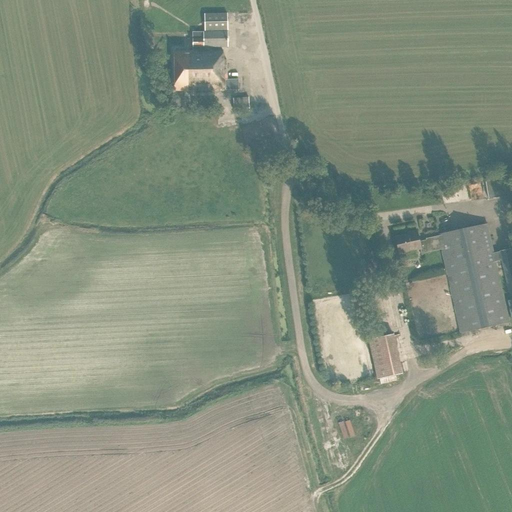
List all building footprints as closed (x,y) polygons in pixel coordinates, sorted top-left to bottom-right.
[(227,14),(204,14),(205,30),(228,30),(227,14)] [(175,91),(225,91),(238,90),(238,80),(227,80),(226,60),(223,60),(223,51),(213,51),(213,47),(228,47),(228,32),(192,32),(192,51),(174,51),(175,91)] [(216,108),(216,92),(183,93),(183,96),(175,96),(175,103),(183,103),(183,107),(216,108)] [(233,98),(234,113),(249,112),(248,97),(233,98)] [(511,176),(485,181),(488,199),(511,195),(511,176)] [(442,235),(425,239),(426,240),(419,242),(416,231),(408,233),(408,234),(395,237),(399,254),(420,249),(421,254),(441,249),(460,333),(509,322),(502,291),(497,270),(503,269),(507,290),(511,288),(511,259),(510,252),(511,252),(511,238),(507,240),(509,250),(493,253),(487,224),(442,234),(442,235)] [(393,335),(369,340),(378,380),(402,375),(393,335)]
